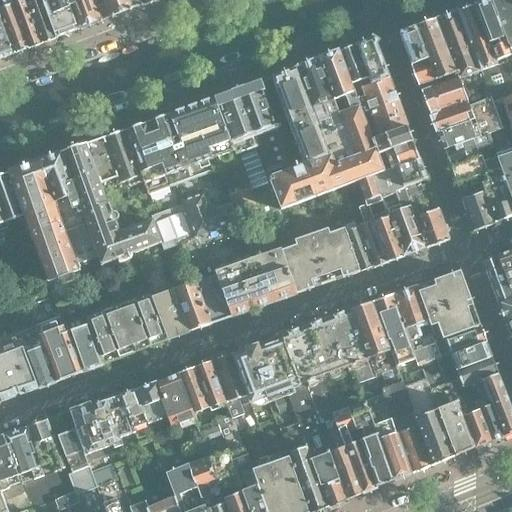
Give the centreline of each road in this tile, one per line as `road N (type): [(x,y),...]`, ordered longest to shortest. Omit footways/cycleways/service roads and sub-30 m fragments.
road 1 (residential): [(0,425),(465,252)]
road 2 (residential): [(0,165),(380,23)]
road 3 (residential): [(380,23),(465,252)]
road 4 (residential): [(204,0),(0,74)]
road 5 (residential): [(465,252),(511,376)]
